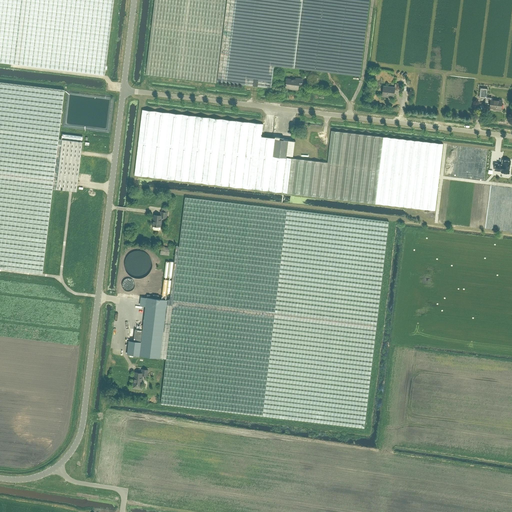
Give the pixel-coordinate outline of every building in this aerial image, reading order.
[(0,0),(0,62),(104,75),(113,0),(0,0)] [(216,83),(225,0),(154,0),(146,74),(216,83)] [(274,65),(294,68),(360,76),(369,0),(227,0),(220,59),(217,81),(249,85),(249,79),(272,82),(274,65)] [(249,79),(249,85),(271,88),(272,82),(249,79)] [(301,86),(302,79),(296,79),(295,80),(286,79),(286,85),(285,85),(285,86),(286,86),(285,88),(292,88),(292,89),(298,90),(298,86),(302,86),(301,86)] [(0,268),(43,274),(53,189),(59,139),(64,90),(0,82),(0,268)] [(400,91),(400,84),(395,84),(394,87),(383,86),(382,96),(390,97),(391,96),(394,97),(395,90),(400,91)] [(501,110),(502,100),(491,99),(491,98),(486,97),(487,89),(481,88),(480,96),(486,97),(485,103),(490,104),(489,108),(493,109),(501,110)] [(262,136),(264,124),(142,110),(134,175),(435,211),(443,144),(331,131),(328,163),(286,158),(286,156),(293,156),(294,141),(284,140),(284,139),(275,137),(262,136)] [(82,142),(59,139),(53,189),(76,192),(82,142)] [(511,161),(502,160),(502,164),(495,163),(495,171),(501,171),(501,172),(509,173),(511,161)] [(170,296),(170,298),(170,300),(377,325),(389,221),(185,197),(179,246),(176,246),(170,296)] [(166,218),(167,212),(161,212),(160,216),(154,215),(154,220),(153,220),(152,226),(153,226),(153,228),(154,230),(159,230),(160,229),(162,218),(166,218)] [(136,278),(137,279),(138,279),(139,279),(140,278),(142,278),(143,278),(144,277),(145,277),(146,276),(147,275),(148,275),(149,274),(149,273),(150,272),(151,271),(151,269),(151,268),(152,267),(152,266),(152,265),(152,264),(152,262),(151,261),(151,260),(151,259),(150,258),(149,257),(149,256),(148,255),(147,254),(146,253),(145,253),(144,252),(143,252),(142,251),(140,251),(139,251),(138,251),(137,251),(136,251),(134,251),(133,252),(132,252),(131,253),(130,253),(129,254),(128,255),(127,256),(127,257),(126,258),(126,259),(125,260),(125,261),(124,262),(124,264),(124,265),(124,266),(124,267),(125,268),(125,269),(126,271),(126,272),(127,273),(127,274),(128,275),(129,275),(130,276),(131,277),(132,277),(133,278),(134,278),(136,278)] [(154,291),(155,291),(156,291),(157,291),(158,290),(159,290),(160,289),(161,289),(161,288),(161,287),(162,287),(162,286),(162,285),(162,284),(162,283),(162,282),(161,282),(161,281),(160,280),(159,279),(158,279),(157,279),(157,278),(156,278),(155,278),(154,279),(153,279),(152,280),(151,280),(151,281),(150,281),(150,282),(150,283),(150,284),(149,285),(150,285),(150,286),(150,287),(150,288),(151,288),(151,289),(152,289),(152,290),(153,290),(154,291)] [(364,428),(377,325),(170,300),(166,300),(159,299),(153,298),(150,298),(147,297),(143,330),(135,329),(134,341),(129,341),(127,354),(166,359),(161,404),(364,428)] [(133,388),(138,388),(141,389),(142,384),(143,375),(147,376),(148,370),(142,369),(142,373),(136,372),(135,378),(134,378),(134,383),(133,388)]
